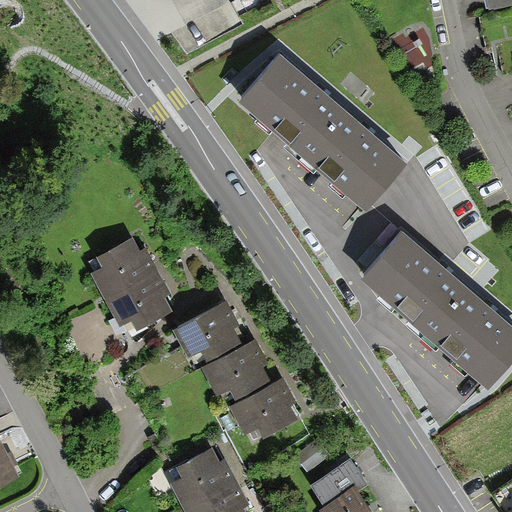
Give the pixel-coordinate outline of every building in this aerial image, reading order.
[(511,0),(489,0),(491,11),(511,6),(511,0)] [(366,211),(405,165),(371,136),(313,86),(283,60),(244,106),(366,211)] [(110,291),(156,265),(137,232),(92,258),(110,291)] [(490,388),(511,361),(511,327),(498,317),(433,263),(403,239),(365,285),(490,388)] [(156,265),(110,291),(130,327),(176,301),(156,265)] [(208,362),(248,341),(239,324),(244,321),(232,297),(181,324),(203,365),(208,362)] [(208,362),(229,403),(235,400),(276,378),(268,362),(273,359),(260,335),(248,341),(208,362)] [(235,400),(256,439),(301,415),(293,402),(300,398),(287,372),(276,378),(235,400)] [(0,484),(21,474),(13,460),(0,434),(0,484)] [(189,503),(237,478),(218,443),(171,468),(189,503)] [(358,493),(369,485),(352,459),(311,485),(326,509),(356,489),(358,493)] [(254,511),(237,478),(189,503),(193,511),(254,511)] [(503,511),(511,511),(511,478),(490,492),(503,511)] [(371,511),(370,510),(358,493),(356,489),(326,509),(322,511),(321,511),(371,511)]
